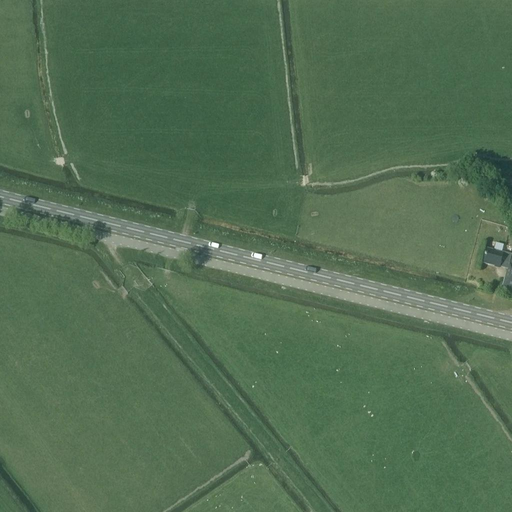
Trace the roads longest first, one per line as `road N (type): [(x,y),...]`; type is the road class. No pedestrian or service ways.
road 1 (primary): [(0,196),(511,322)]
road 2 (unclassified): [(0,211),(511,336)]
